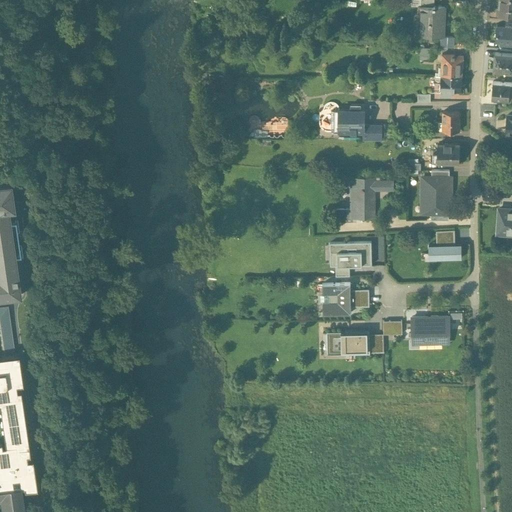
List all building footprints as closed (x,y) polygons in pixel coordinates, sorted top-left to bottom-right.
[(511,0),(501,0),(501,6),(498,6),(498,12),(500,13),(511,14),(511,0)] [(434,6),(433,6),(420,6),(419,6),(418,34),(442,36),(444,36),(445,6),(434,6)] [(511,24),(507,24),(507,26),(498,25),(497,38),(501,38),(501,41),(511,41),(511,24)] [(444,36),(442,36),(441,46),(453,46),(454,36),(444,36)] [(432,48),(420,47),(420,55),(431,56),(432,48)] [(511,53),(495,52),(494,70),(511,71),(511,53)] [(454,53),(442,53),(442,75),(462,75),(462,66),(463,66),(463,58),(462,58),(462,57),(454,57),(454,53)] [(379,64),(371,64),(371,62),(366,62),(366,64),(359,64),(359,70),(355,70),(355,73),(379,73),(379,64)] [(462,75),(442,75),(441,93),(447,93),(447,91),(461,91),(462,75)] [(511,81),(494,81),(492,97),(511,99),(511,98),(511,97),(511,81)] [(358,104),(351,104),(351,110),(332,109),(332,131),(351,132),(351,133),(357,133),(357,132),(364,132),(364,124),(364,110),(358,110),(358,104)] [(459,111),(442,111),(442,130),(459,130),(459,111)] [(382,125),(364,124),(364,132),(363,140),(382,140),(382,125)] [(460,144),(452,143),(444,143),(438,143),(438,153),(438,162),(460,162),(460,144)] [(420,174),(420,214),(432,214),(432,219),(449,219),(449,214),(453,214),(453,174),(449,174),(449,170),(432,169),(432,174),(420,174)] [(375,177),(352,177),(352,217),(372,217),(372,200),(375,200),(375,190),(394,190),(394,180),(375,180),(375,177)] [(0,511),(27,511),(24,488),(39,486),(35,455),(26,456),(26,451),(34,450),(25,386),(18,387),(17,380),(24,380),(21,351),(0,353),(0,297),(6,296),(22,294),(10,205),(16,204),(12,179),(0,180),(0,511)] [(511,208),(500,208),(498,232),(511,233),(511,229),(511,228),(511,208)] [(438,231),(438,244),(457,243),(457,231),(438,231)] [(330,267),(374,266),(373,239),(329,241),(330,267)] [(431,244),(431,260),(463,259),(463,243),(457,243),(438,244),(431,244)] [(323,314),(352,313),(352,308),(370,307),(369,290),(352,290),(351,282),(322,283),(323,314)] [(412,335),(452,334),(451,312),(411,313),(412,335)] [(328,352),(370,351),(369,332),(328,333),(328,352)]
